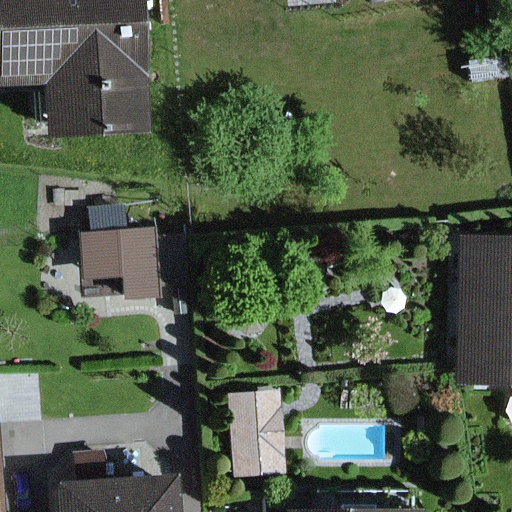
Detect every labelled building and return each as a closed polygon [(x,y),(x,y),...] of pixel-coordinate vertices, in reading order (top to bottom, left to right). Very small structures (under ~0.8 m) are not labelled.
[(152,78),(146,0),(0,0),(0,89),(45,86),(48,141),(151,135),(147,78),(152,78)] [(409,189),(438,148),(418,134),(389,175),(409,189)] [(156,227),(79,233),(83,280),(124,277),(126,300),(162,297),(156,227)] [(511,237),(460,236),(456,386),(511,387),(511,237)] [(287,473),(279,391),(228,396),(235,478),(287,473)] [(183,511),(180,475),(60,484),(61,511),(183,511)]
